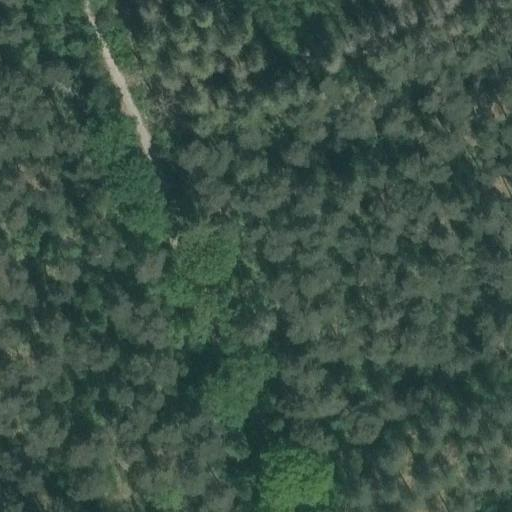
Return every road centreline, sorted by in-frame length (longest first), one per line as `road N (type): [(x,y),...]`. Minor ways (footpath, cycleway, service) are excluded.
road 1 (track): [(179,248),(272,511)]
road 2 (track): [(74,0),(179,248)]
